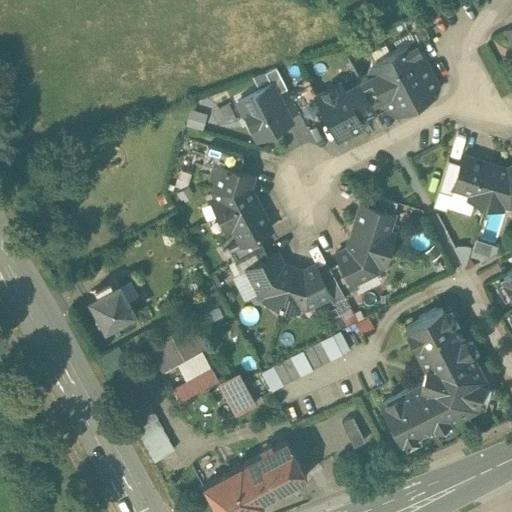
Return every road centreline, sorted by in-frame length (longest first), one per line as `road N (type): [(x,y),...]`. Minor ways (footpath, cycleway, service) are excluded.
road 1 (secondary): [(141,511),(0,251)]
road 2 (residential): [(501,0),(462,48),(454,112),(308,177)]
road 3 (secondary): [(402,511),(511,459)]
